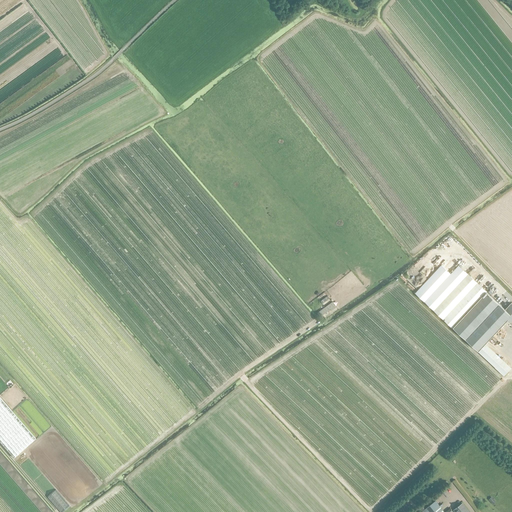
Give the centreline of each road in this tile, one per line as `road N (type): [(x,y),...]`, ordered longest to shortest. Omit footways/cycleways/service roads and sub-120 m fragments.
road 1 (track): [(68,511),(321,319)]
road 2 (track): [(246,380),(371,511)]
